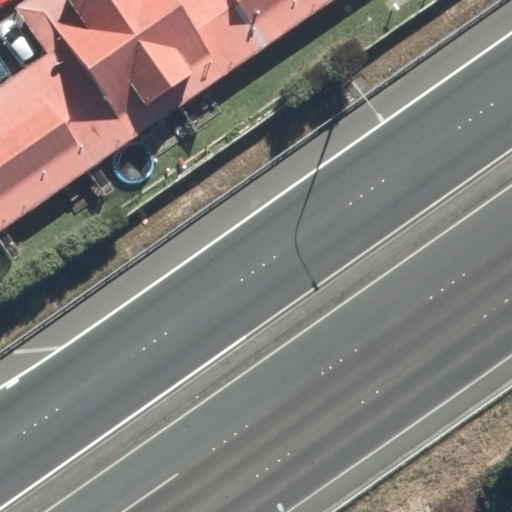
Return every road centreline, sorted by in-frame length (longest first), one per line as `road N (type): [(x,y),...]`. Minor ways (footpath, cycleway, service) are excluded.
road 1 (trunk): [(0,450),(511,107)]
road 2 (trunk): [(511,270),(164,511)]
